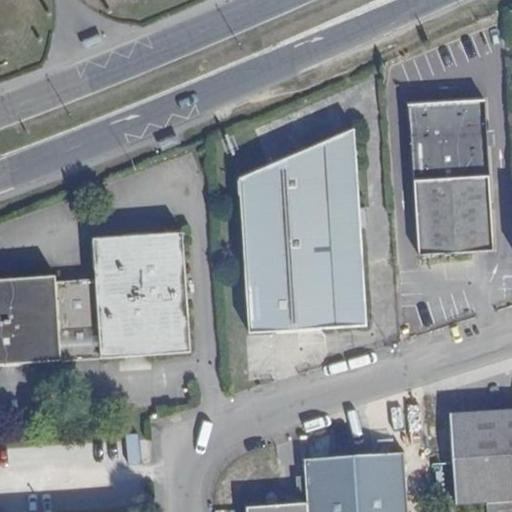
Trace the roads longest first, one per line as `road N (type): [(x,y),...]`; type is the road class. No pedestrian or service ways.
road 1 (unknown): [(481,269),(499,248),(504,225),(504,126),(494,72),(485,57),(462,51),(400,66),(393,115),(410,239),(421,256),(470,268)]
road 2 (primary): [(0,178),(429,0)]
road 3 (unclassified): [(187,511),(185,447),(511,341)]
road 4 (primary): [(255,0),(0,111)]
